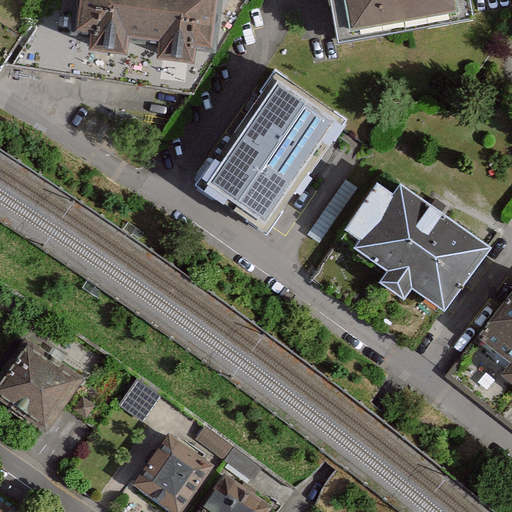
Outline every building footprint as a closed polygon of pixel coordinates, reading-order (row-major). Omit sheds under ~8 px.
[(222,47),(225,0),(87,0),(85,31),(101,32),(100,47),(139,50),(140,40),(171,42),(170,53),(191,55),(192,45),(222,47)] [(331,0),(338,42),(474,21),(471,0),(331,0)] [(269,81),(191,192),(262,238),(339,128),(269,81)] [(391,194),(346,259),(376,280),(368,292),(393,309),(402,296),(433,318),(478,253),(391,194)] [(511,289),(448,369),(467,383),(487,358),(507,374),(499,384),(511,394),(511,289)] [(24,344),(0,380),(0,397),(10,404),(7,408),(23,419),(26,414),(44,427),(76,379),(58,367),(61,362),(47,353),(44,357),(24,344)] [(205,427),(196,440),(225,459),(233,447),(205,427)] [(168,434),(131,483),(170,511),(179,511),(213,466),(168,434)] [(259,465),(235,448),(226,461),(250,477),(259,465)] [(224,474),(197,511),(268,511),(271,508),(224,474)]
